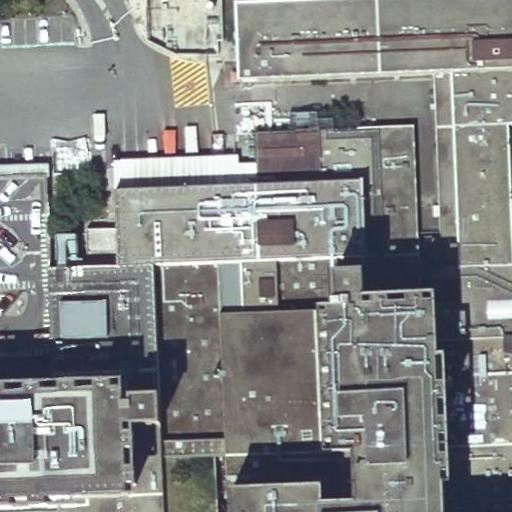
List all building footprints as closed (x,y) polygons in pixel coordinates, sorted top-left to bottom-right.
[(222,46),(222,0),(147,0),(148,46),(222,46)] [(511,359),(511,271),(441,274),(435,292),(418,291),(412,128),(251,136),(255,186),(374,174),(377,248),(328,250),(331,306),(492,300),(511,359)] [(115,193),(116,265),(328,250),(377,248),(374,174),(255,186),(115,193)] [(54,268),(53,383),(154,379),(159,511),(225,511),(221,309),(331,306),(328,250),(116,265),(54,268)] [(511,511),(511,359),(492,300),(331,306),(221,309),(225,511),(511,511)] [(0,511),(159,511),(154,379),(53,383),(0,384),(0,511)]
